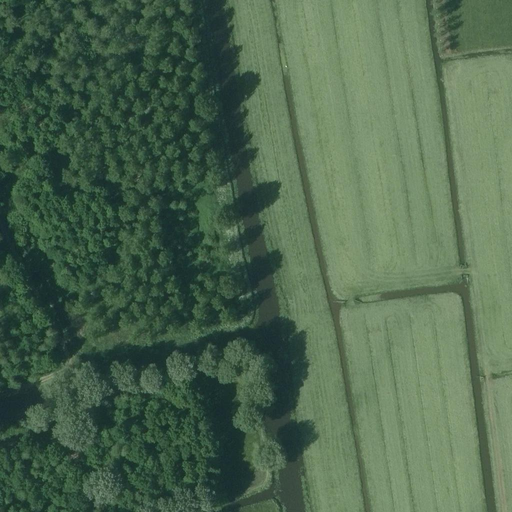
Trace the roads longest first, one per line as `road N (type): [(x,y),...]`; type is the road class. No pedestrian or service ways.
road 1 (track): [(505,511),(449,69)]
road 2 (track): [(69,435),(80,399),(71,371),(0,226)]
